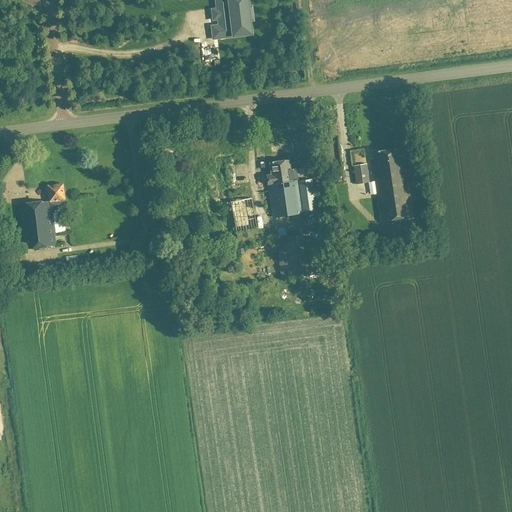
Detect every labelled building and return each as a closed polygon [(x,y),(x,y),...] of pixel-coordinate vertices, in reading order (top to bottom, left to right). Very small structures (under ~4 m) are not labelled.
[(212,27),(211,27),(213,40),(214,40),(233,37),(233,32),(241,32),(241,36),(252,35),(250,21),(249,8),(247,0),(233,0),(229,1),(228,0),(215,0),(216,9),(217,11),(218,11),(219,19),(218,19),(218,20),(218,26),(212,27)] [(413,217),(412,206),(404,148),(373,153),(374,159),(372,159),(380,221),(413,217)] [(267,184),(269,194),(272,217),(315,211),(310,180),(298,181),(296,169),(291,170),(289,160),(269,163),(271,175),(267,176),(268,184),(267,184)] [(366,164),(353,166),(355,185),(369,183),(366,164)] [(212,170),(197,172),(201,201),(216,199),(212,170)] [(18,206),(23,249),(55,245),(51,206),(64,205),(62,184),(47,186),(49,202),(18,206)] [(235,230),(244,229),(241,198),(233,199),(235,230)] [(255,210),(245,211),(246,228),(257,227),(255,210)] [(300,235),(275,239),(281,280),(326,274),(321,239),(301,241),(300,235)]
